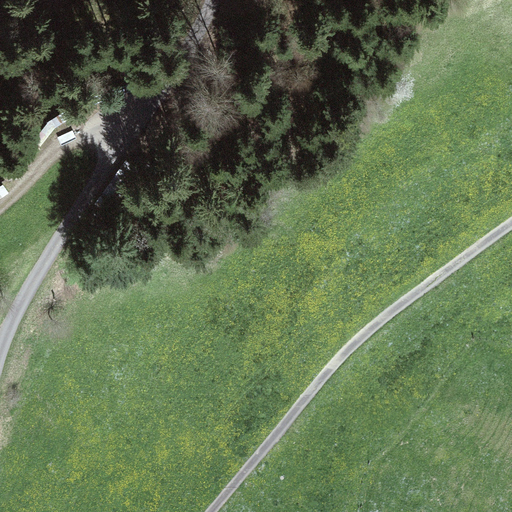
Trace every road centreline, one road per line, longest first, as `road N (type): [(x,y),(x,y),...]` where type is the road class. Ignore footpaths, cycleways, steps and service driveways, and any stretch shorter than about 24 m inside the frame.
road 1 (track): [(511,224),(360,337),(212,511)]
road 2 (unclassified): [(215,0),(36,274),(0,352)]
road 3 (track): [(0,205),(57,148),(86,136),(124,142)]
